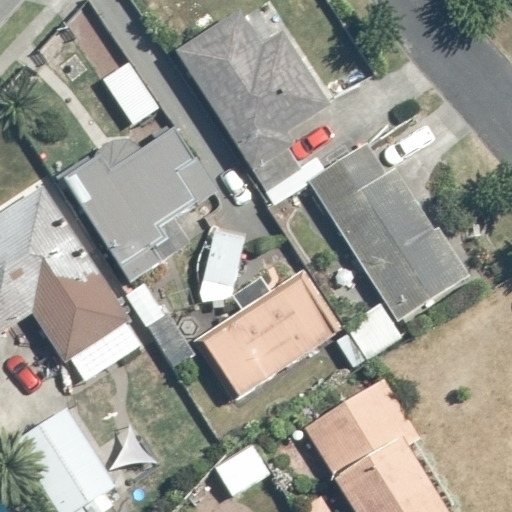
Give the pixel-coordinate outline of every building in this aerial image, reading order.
[(335,105),(266,0),(262,0),(180,54),(255,170),(299,141),(293,132),(335,105)] [(169,105),(138,58),(103,80),(134,128),(169,105)] [(61,175),(65,181),(132,285),(195,245),(177,217),(217,191),(177,128),(141,151),(128,131),(61,175)] [(272,208),(313,183),(386,300),(344,326),(367,363),(408,337),(400,324),(468,282),(381,141),(330,173),(313,146),(256,182),(272,208)] [(145,335),(123,302),(45,186),(0,216),(0,334),(33,312),(83,388),(151,343),(145,335)] [(230,309),(241,238),(208,232),(196,303),(230,309)] [(273,292),(263,277),(233,296),(242,311),(201,336),(239,397),(343,333),(305,272),(273,292)] [(123,302),(145,335),(171,318),(148,285),(123,302)] [(307,426),(339,480),(296,506),(299,511),(461,511),(383,381),(307,426)] [(114,490),(68,408),(15,439),(56,511),(106,511),(99,498),(114,490)] [(273,475),(255,445),(215,469),(233,499),(273,475)]
